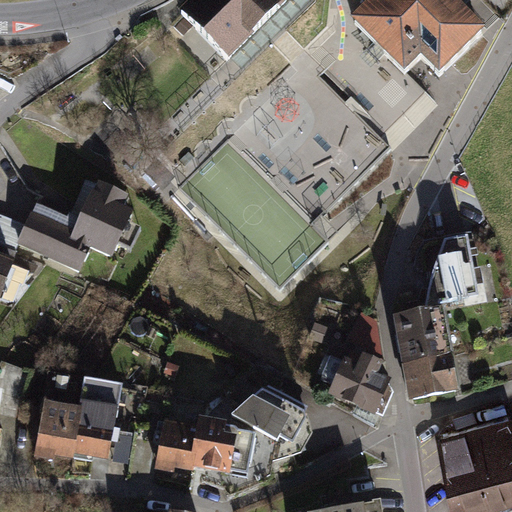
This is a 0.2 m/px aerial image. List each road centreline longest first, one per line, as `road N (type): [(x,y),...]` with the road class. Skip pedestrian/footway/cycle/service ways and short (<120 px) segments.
road 1 (residential): [(421,511),(391,347),(390,298),(399,266),(511,63)]
road 2 (residential): [(209,511),(165,496),(0,488)]
road 3 (residential): [(136,0),(92,51),(0,113)]
